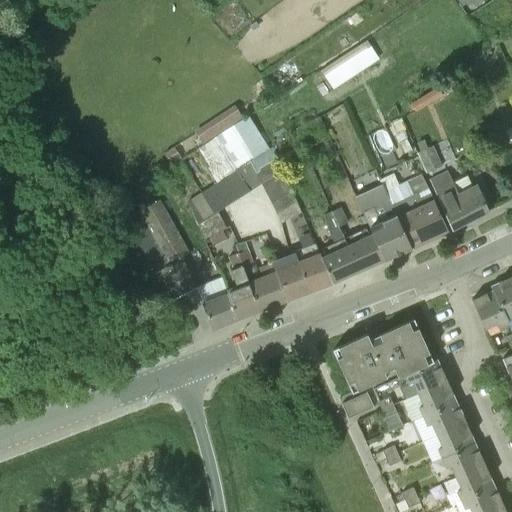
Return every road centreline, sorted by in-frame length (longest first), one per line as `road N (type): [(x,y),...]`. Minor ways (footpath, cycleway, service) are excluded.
road 1 (residential): [(178,371),(442,271)]
road 2 (residential): [(511,491),(462,386),(475,346),(442,271)]
road 3 (tertiary): [(0,439),(178,371)]
